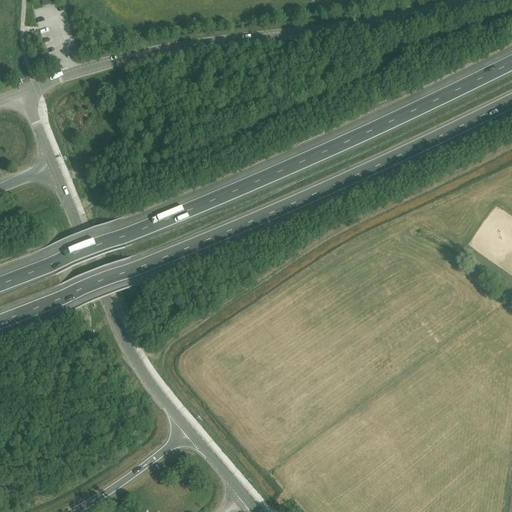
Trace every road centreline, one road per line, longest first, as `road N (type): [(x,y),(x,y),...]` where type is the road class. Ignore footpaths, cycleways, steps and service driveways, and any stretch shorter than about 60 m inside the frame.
road 1 (motorway): [(511,62),(302,161),(0,284)]
road 2 (motorway): [(0,321),(309,196),(511,100)]
road 3 (tertiary): [(35,86),(154,51),(392,19),(467,0)]
road 4 (secondary): [(189,431),(130,353),(53,165)]
road 5 (motorway): [(72,511),(189,431)]
